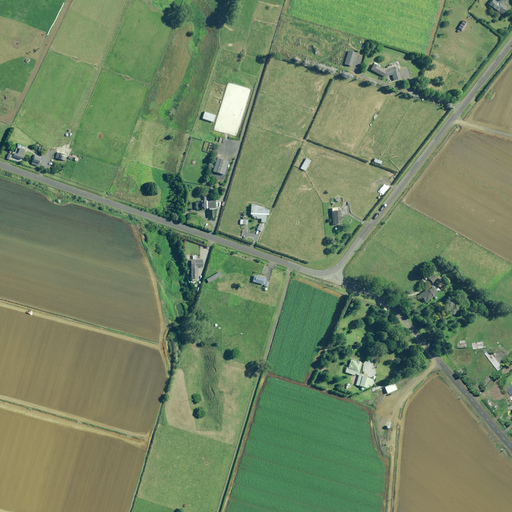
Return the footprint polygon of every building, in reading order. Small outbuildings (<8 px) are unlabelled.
[(505,0),(499,0),(497,3),(493,0),(489,0),(487,4),(502,15),(508,7),(503,4),(505,0)] [(355,53),(348,51),(344,64),(351,66),(355,53)] [(385,70),(373,64),(370,70),(384,77),(391,75),(393,81),(401,79),(397,66),(385,70)] [(215,115),(204,112),(201,119),(213,122),(215,115)] [(24,151),(19,149),(17,154),(14,153),(13,157),(21,160),(24,151)] [(40,157),(34,155),(31,164),(37,166),(40,157)] [(311,160),(306,158),(300,169),(305,171),(311,160)] [(214,160),(210,174),(222,177),(226,164),(214,160)] [(200,209),(207,209),(208,218),(215,217),(214,209),(216,209),(215,201),(200,202),(200,209)] [(257,207),(257,206),(250,206),(250,215),(251,215),(251,217),(253,217),(253,218),(261,219),(261,222),(265,223),(266,215),(268,215),(269,210),(261,209),(261,210),(258,210),(258,208),(257,207)] [(341,224),(339,210),(332,211),(333,225),(341,224)] [(202,267),(202,260),(190,260),(190,279),(197,279),(197,267),(202,267)] [(221,276),(219,272),(206,279),(208,283),(221,276)] [(438,278),(433,272),(427,277),(432,283),(438,278)] [(265,279),(254,275),(252,282),(263,285),(265,279)] [(435,290),(431,285),(419,295),(425,303),(440,291),(438,288),(435,290)] [(492,356),(488,352),(485,354),(497,369),(501,366),(493,355),(492,356)] [(362,362),(355,360),(355,361),(351,359),(348,368),(346,367),(345,372),(354,375),(354,374),(357,375),(358,375),(356,385),(366,388),(366,387),(369,388),(369,385),(370,386),(372,379),(363,377),(363,375),(359,374),(358,373),(362,362)] [(396,390),(393,383),(384,387),(387,394),(396,390)]
